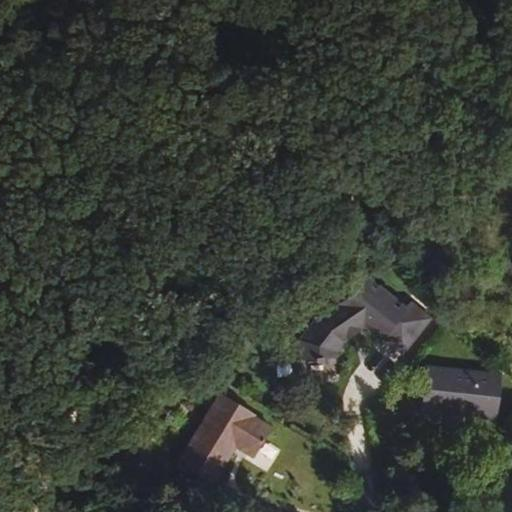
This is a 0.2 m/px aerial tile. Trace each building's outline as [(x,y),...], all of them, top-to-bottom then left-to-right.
[(432,341),(458,304),(438,290),(434,296),(392,266),(375,280),(381,284),(344,310),(327,334),(330,354),(367,347),(366,342),(374,332),(372,331),(380,319),(391,317),(409,330),(412,326),(432,341)] [(225,354),(235,364),(249,351),(238,340),(225,354)] [(511,372),(508,373),(508,377),(479,374),(480,370),(457,367),(455,385),(460,386),(459,394),(454,394),(452,412),(475,414),(475,410),(504,413),(504,417),(511,418),(511,372)] [(248,454),(257,458),(266,443),(276,447),(288,424),(277,418),(281,411),(246,394),(214,458),(240,472),(248,454)] [(112,446),(108,465),(131,469),(135,450),(112,446)] [(511,495),(511,452),(499,491),(511,495)] [(248,476),(257,458),(248,454),(240,472),(248,476)]
